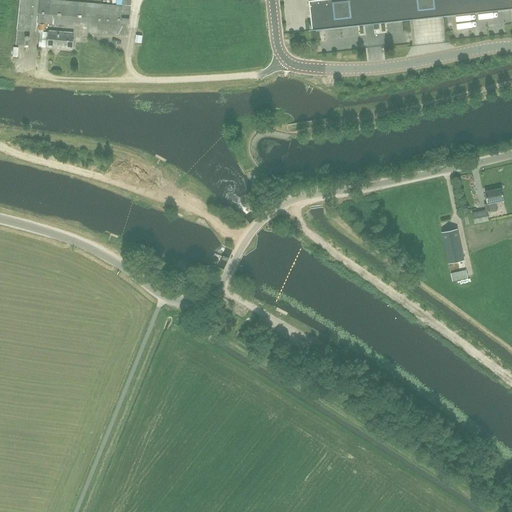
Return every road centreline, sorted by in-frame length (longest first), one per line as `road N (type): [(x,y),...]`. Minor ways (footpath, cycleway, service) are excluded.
road 1 (unclassified): [(0,219),(89,248),(162,297),(196,301),(218,287),(243,240),(283,203),(511,154)]
road 2 (track): [(283,203),(320,243),(511,383)]
road 3 (track): [(243,240),(172,201),(0,146)]
road 4 (residential): [(285,60),(253,75),(199,79),(39,76)]
road 5 (unclassified): [(511,46),(361,69),(285,60)]
